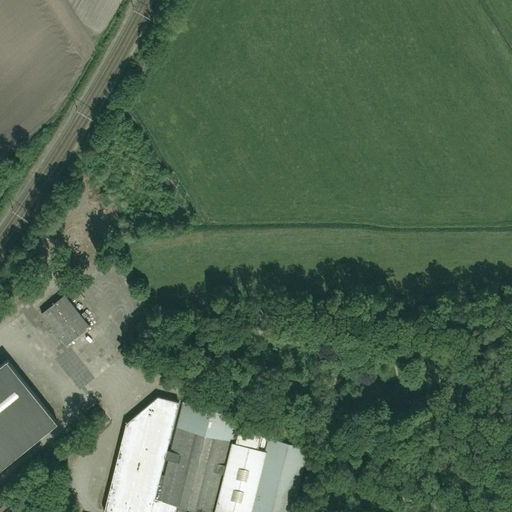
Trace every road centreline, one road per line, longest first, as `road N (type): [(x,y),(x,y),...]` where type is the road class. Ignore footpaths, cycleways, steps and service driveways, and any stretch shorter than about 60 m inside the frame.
road 1 (unknown): [(168,0),(123,80),(0,248)]
road 2 (unknown): [(0,463),(68,396),(57,367),(0,333)]
